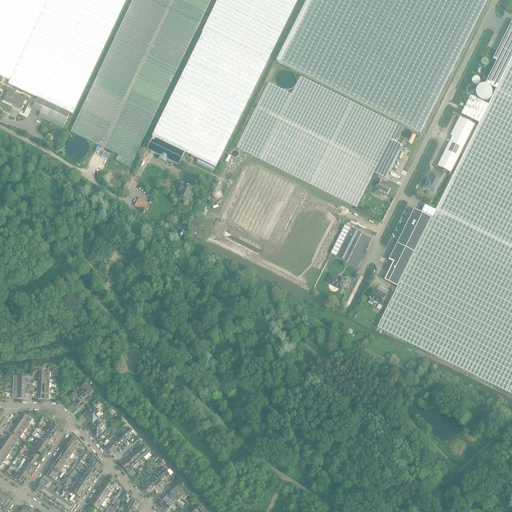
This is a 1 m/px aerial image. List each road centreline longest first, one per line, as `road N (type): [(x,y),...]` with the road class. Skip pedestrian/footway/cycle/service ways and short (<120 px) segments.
road 1 (unclassified): [(364,261),(494,0)]
road 2 (unclassified): [(107,192),(0,126)]
